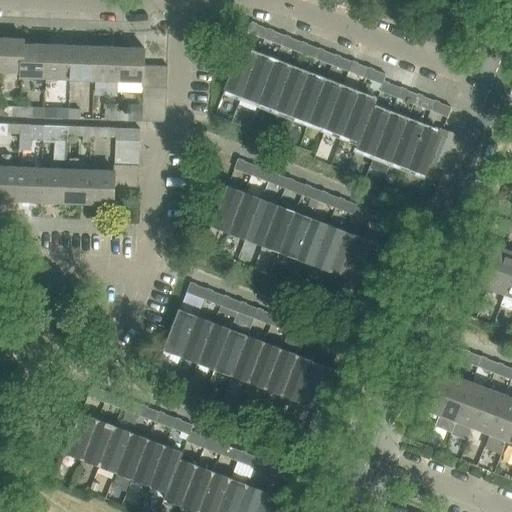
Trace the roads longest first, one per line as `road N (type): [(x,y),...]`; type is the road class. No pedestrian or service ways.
road 1 (residential): [(99,371),(150,260),(152,155),(178,121),(184,0)]
road 2 (residential): [(361,450),(498,85)]
road 3 (residential): [(266,0),(431,59)]
road 4 (residential): [(511,507),(361,450)]
